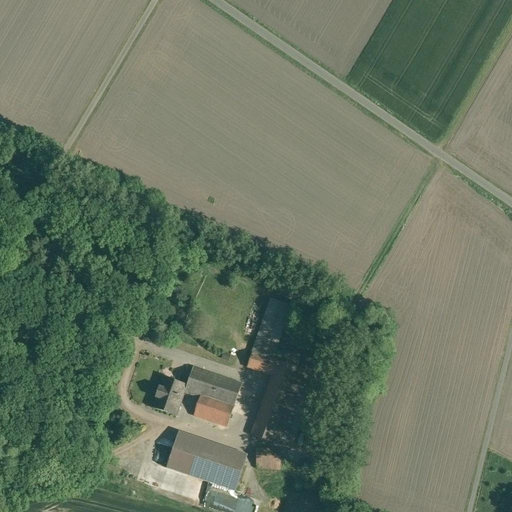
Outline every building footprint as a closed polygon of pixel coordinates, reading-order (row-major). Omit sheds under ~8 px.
[(273,376),(252,436),(291,449),(317,374),(272,359),(291,305),(271,298),(247,367),(273,376)] [(187,385),(184,393),(200,399),(194,416),(227,428),(242,384),(193,367),(187,385)] [(184,393),(187,385),(163,377),(153,408),(176,416),(184,393)] [(245,462),(176,439),(167,468),(235,491),(245,462)] [(253,470),(277,469),(276,448),(252,449),(253,470)]
